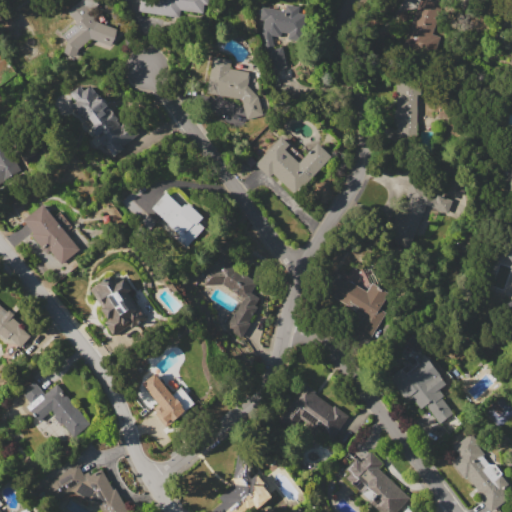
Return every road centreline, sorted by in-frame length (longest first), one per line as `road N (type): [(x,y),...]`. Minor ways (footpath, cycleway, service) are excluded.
road 1 (residential): [(349,0),(343,52),(362,107),(363,156),(299,277),(271,374),(232,418),(147,474)]
road 2 (residential): [(177,511),(147,474),(97,364),(0,244)]
road 3 (residential): [(459,511),(346,361),(284,323)]
road 4 (residential): [(299,277),(150,67)]
